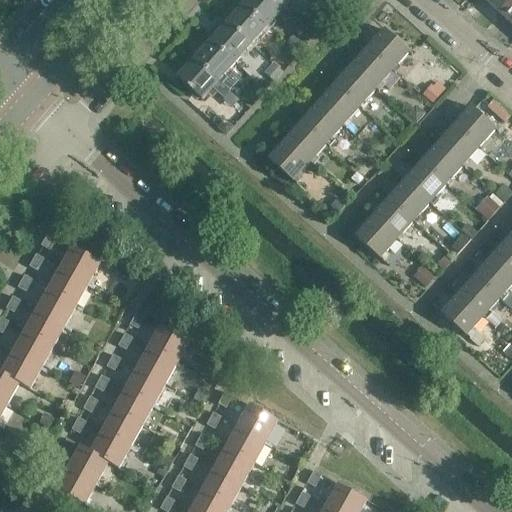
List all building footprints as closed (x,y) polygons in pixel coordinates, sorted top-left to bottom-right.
[(287,9),(276,0),(249,0),(245,5),(273,29),(277,24),(275,22),(287,9)] [(276,0),(287,9),(292,3),(294,6),(299,0),(298,0),(276,0)] [(511,0),(482,0),(511,26),(511,0)] [(273,29),(245,5),(243,8),(238,4),(235,4),(223,17),(223,18),(256,48),(261,43),(258,40),(264,34),(267,36),(273,29)] [(256,48),(223,18),(224,20),(228,24),(224,29),(219,24),(207,38),(212,42),(212,41),(237,64),(248,52),(251,54),(256,48)] [(386,31),(369,50),(394,72),(411,53),(386,31)] [(237,64),(212,41),(212,42),(196,60),(223,84),(233,73),(231,71),(237,64)] [(394,72),(369,50),(353,68),(378,90),(394,72)] [(223,84),(196,60),(191,65),(187,62),(175,75),(204,101),(209,96),(213,99),(218,94),(225,100),(231,92),(223,85),(223,84)] [(378,90),(353,68),(336,86),(361,109),(378,90)] [(361,109),(336,86),(320,105),(345,127),(361,109)] [(345,127),(320,105),(304,123),(328,145),(345,127)] [(472,108),(455,127),(480,149),(497,131),(472,108)] [(328,145),(304,123),(287,141),(312,163),(328,145)] [(480,149),(455,127),(439,145),(464,168),(480,149)] [(312,163),(287,141),(270,160),(295,182),(312,163)] [(464,168),(439,145),(422,164),(447,186),(464,168)] [(447,186),(422,164),(406,182),(431,204),(447,186)] [(431,204),(406,182),(390,200),(414,222),(431,204)] [(492,193),(478,209),(490,219),(504,203),(492,193)] [(414,222),(390,200),(373,218),(398,241),(414,222)] [(398,241),(373,218),(356,237),(381,259),(398,241)] [(50,251),(57,239),(48,235),(42,247),(50,251)] [(511,243),(508,241),(492,259),(511,276),(511,243)] [(102,264),(74,248),(62,270),(90,286),(102,264)] [(37,256),(30,268),(38,272),(45,260),(37,256)] [(511,286),(511,276),(492,259),(476,277),(500,299),(511,286)] [(413,277),(425,287),(434,277),(422,267),(413,277)] [(90,286),(62,270),(50,291),(78,307),(90,286)] [(25,277),(18,288),(27,293),(33,281),(25,277)] [(500,299),(476,277),(459,295),(484,318),(500,299)] [(78,307),(50,291),(38,312),(66,328),(78,307)] [(484,318),(459,295),(442,314),(467,337),(484,318)] [(22,302),(13,298),(7,310),(15,314),(22,302)] [(66,328),(38,312),(27,333),(54,349),(66,328)] [(138,331),(145,318),(137,314),(131,326),(138,331)] [(10,323),(2,319),(0,321),(0,333),(3,335),(10,323)] [(162,327),(162,328),(150,349),(179,364),(191,343),(162,327)] [(54,349),(27,333),(15,354),(43,370),(54,349)] [(125,335),(119,347),(127,352),(134,339),(125,335)] [(503,352),(511,359),(511,346),(510,344),(503,352)] [(179,364),(150,349),(139,370),(167,385),(179,364)] [(43,370),(15,354),(3,375),(0,373),(21,385),(31,391),(43,370)] [(114,356),(107,368),(115,373),(122,360),(114,356)] [(167,385),(139,370),(127,391),(155,406),(167,385)] [(21,385),(0,373),(0,401),(8,406),(21,385)] [(102,377),(96,389),(104,393),(110,381),(102,377)] [(155,406),(127,391),(115,412),(143,427),(155,406)] [(227,410),(234,397),(225,393),(219,405),(227,410)] [(91,398),(84,410),(92,414),(99,402),(91,398)] [(0,421),(8,406),(0,401),(0,421)] [(279,423),(250,407),(238,428),(267,444),(279,423)] [(143,427),(115,412),(104,433),(132,448),(143,427)] [(214,414),(207,426),(216,431),(222,419),(214,414)] [(46,415),(41,424),(50,430),(56,421),(46,415)] [(79,419),(72,431),(80,435),(87,423),(79,419)] [(267,444),(238,428),(226,449),(255,465),(267,444)] [(132,448),(104,433),(92,453),(82,447),(81,448),(110,464),(120,469),(132,448)] [(211,440),(202,435),(196,447),(204,452),(211,440)] [(75,444),(68,440),(61,452),(69,456),(75,444)] [(110,464),(81,448),(70,469),(98,485),(110,464)] [(255,465),(226,449),(215,470),(243,486),(255,465)] [(191,456),(184,468),(192,473),(199,461),(191,456)] [(64,465),(56,461),(49,473),(57,478),(64,465)] [(98,485),(70,469),(58,490),(86,506),(98,485)] [(243,486),(215,470),(203,491),(232,507),(243,486)] [(322,477),(314,472),(307,485),(315,489),(322,477)] [(179,477),(172,489),(181,494),(187,481),(179,477)] [(360,511),(367,501),(339,486),(327,508),(334,511),(360,511)] [(228,511),(232,507),(203,491),(191,511),(228,511)] [(303,493),(296,506),(304,510),(311,498),(303,493)] [(167,498),(161,510),(164,511),(170,511),(176,502),(167,498)] [(0,505),(6,509),(7,510),(10,506),(3,501),(0,505)]
